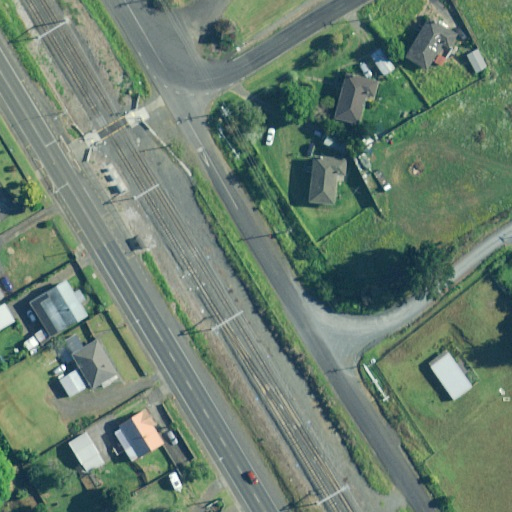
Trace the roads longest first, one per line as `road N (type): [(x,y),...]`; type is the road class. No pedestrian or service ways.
road 1 (trunk): [(268,511),(0,72)]
road 2 (unclassified): [(185,80),(186,117),(326,350)]
road 3 (unclassified): [(326,350),(391,321),(511,230)]
road 4 (unclassified): [(326,350),(425,511)]
road 5 (unclassified): [(185,80),(231,71),(349,0)]
